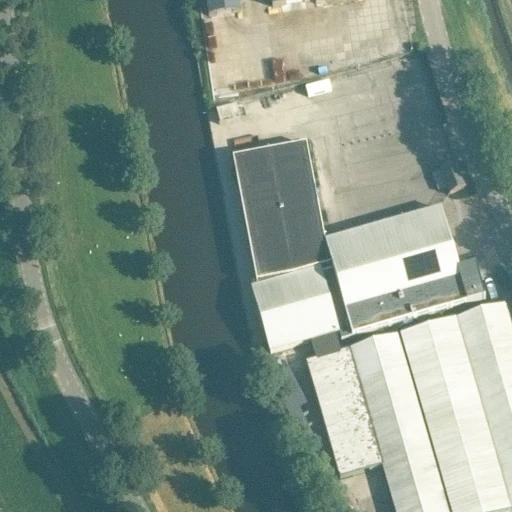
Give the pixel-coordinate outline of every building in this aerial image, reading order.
[(240,14),(238,0),(204,0),(207,18),(240,14)] [(270,0),(272,8),(330,0),(270,0)] [(233,116),(255,110),(252,97),(230,103),(233,116)] [(458,273),(441,211),(325,245),(306,146),(232,160),(257,290),(252,292),(269,356),(339,336),(341,343),(485,302),(475,268),(458,273)] [(464,191),(454,166),(440,172),(450,197),(464,191)] [(401,338),(453,511),(511,511),(511,337),(503,308),(401,338)] [(394,511),(453,511),(401,338),(306,365),(340,482),(382,470),(394,511)] [(261,372),(266,382),(270,380),(288,371),(283,360),(261,372)]
